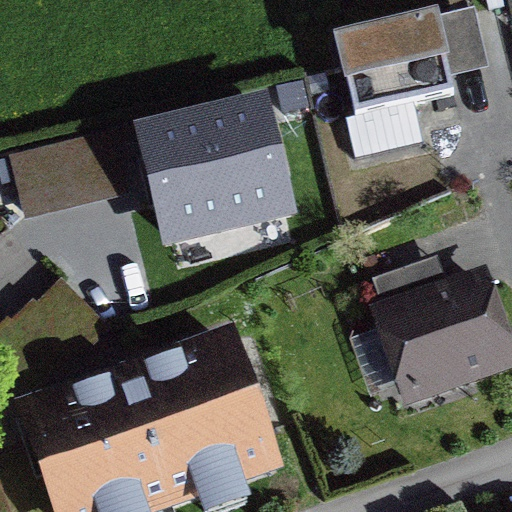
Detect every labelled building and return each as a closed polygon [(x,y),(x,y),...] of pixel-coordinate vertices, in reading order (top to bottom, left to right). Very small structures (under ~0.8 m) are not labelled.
[(438,20),(336,45),(353,117),(345,119),(354,159),(419,143),(410,103),(455,92),(447,58),(438,20)] [(169,241),(286,212),(261,109),(223,118),(180,128),(144,137),(169,241)] [(380,319),(408,398),(504,365),(476,285),(380,319)] [(104,334),(60,288),(35,312),(31,308),(9,330),(6,326),(0,331),(0,368),(26,395),(49,373),(53,377),(75,355),(78,359),(104,334)] [(58,511),(140,511),(266,468),(224,347),(25,416),(58,511)]
